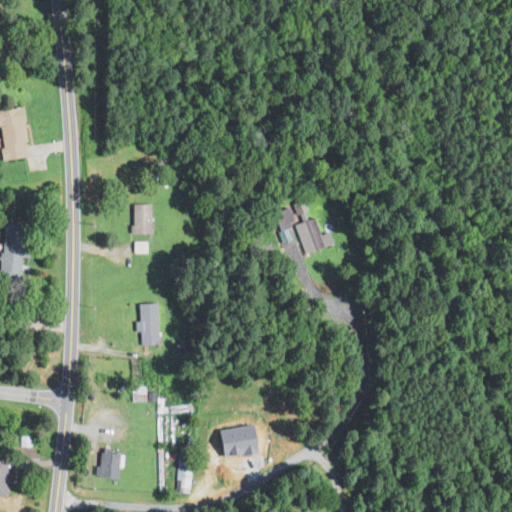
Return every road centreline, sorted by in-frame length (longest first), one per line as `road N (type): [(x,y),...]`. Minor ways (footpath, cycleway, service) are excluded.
road 1 (residential): [(288,237),(298,275),(347,317),(368,368),(323,442),(267,479),(195,510),(57,505)]
road 2 (tertiary): [(56,511),(74,303),(59,0)]
